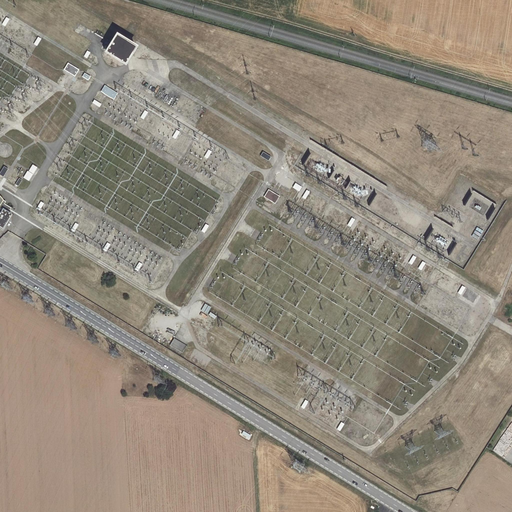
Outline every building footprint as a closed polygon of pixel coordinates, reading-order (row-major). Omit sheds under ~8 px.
[(134,45),(116,33),(105,50),(124,62),(134,45)] [(79,70),(68,62),(64,69),(75,77),(79,70)] [(104,85),(100,91),(103,93),(110,98),(111,97),(113,99),(117,93),(104,85)] [(270,156),(262,151),(259,155),(267,160),(270,156)] [(28,171),(33,174),(37,167),(32,165),(28,171)] [(8,169),(4,167),(0,173),(0,174),(3,177),(8,169)] [(28,171),(27,171),(23,177),(29,181),(33,174),(28,171)] [(273,179),(289,189),(294,182),(278,172),(273,179)] [(301,187),(294,183),(292,187),(298,191),(301,187)] [(279,196),(269,189),(264,196),(275,203),(279,196)] [(3,200),(4,200),(3,200),(2,198),(0,196),(0,195),(0,226),(3,228),(11,214),(7,211),(10,207),(4,204),(6,202),(3,200)] [(204,303),(200,310),(206,314),(210,307),(204,303)] [(187,346),(174,338),(170,345),(182,352),(187,346)]
